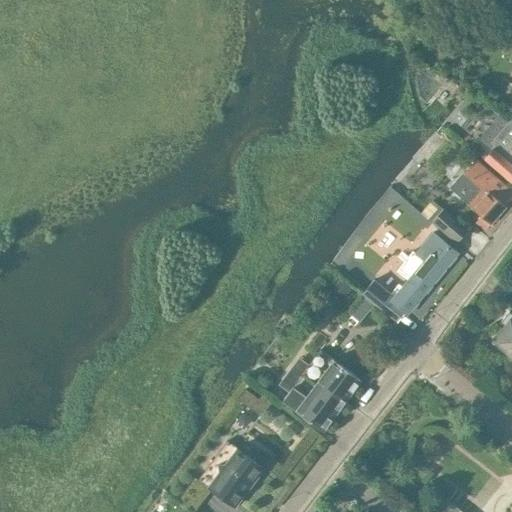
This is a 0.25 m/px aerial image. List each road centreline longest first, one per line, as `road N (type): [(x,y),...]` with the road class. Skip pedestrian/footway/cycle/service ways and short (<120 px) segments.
road 1 (tertiary): [(292,511),(416,349)]
road 2 (tertiary): [(416,349),(511,230)]
road 3 (residential): [(416,349),(511,423)]
